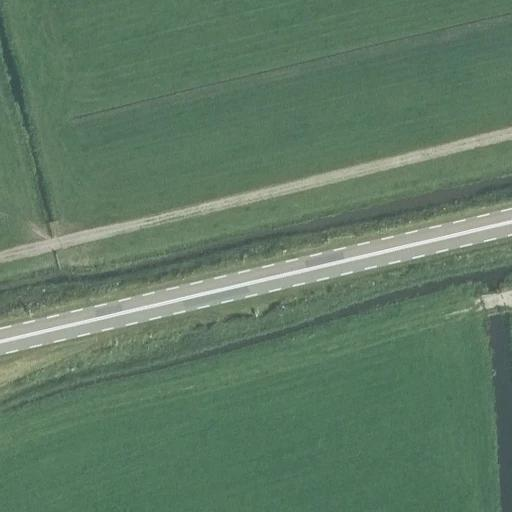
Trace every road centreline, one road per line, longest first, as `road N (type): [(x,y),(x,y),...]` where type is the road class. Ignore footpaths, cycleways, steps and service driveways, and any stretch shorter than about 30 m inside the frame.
road 1 (track): [(511,128),(0,254)]
road 2 (secondary): [(0,342),(511,221)]
